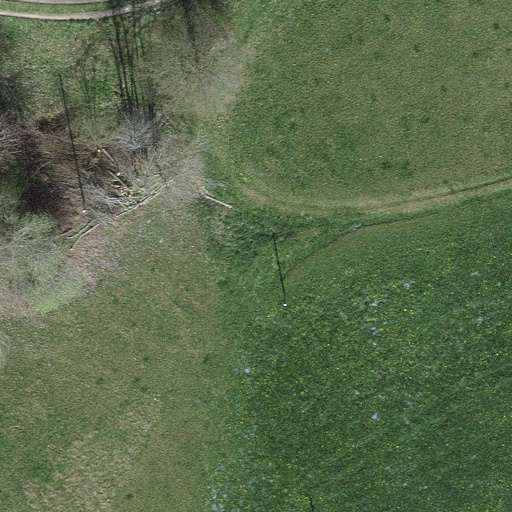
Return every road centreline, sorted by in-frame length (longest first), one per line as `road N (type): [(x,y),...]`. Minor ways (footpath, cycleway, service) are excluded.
road 1 (track): [(511,183),(386,208),(296,215),(243,201),(216,163),(213,110),(231,56),(271,0)]
road 2 (track): [(0,4),(94,11),(147,0)]
